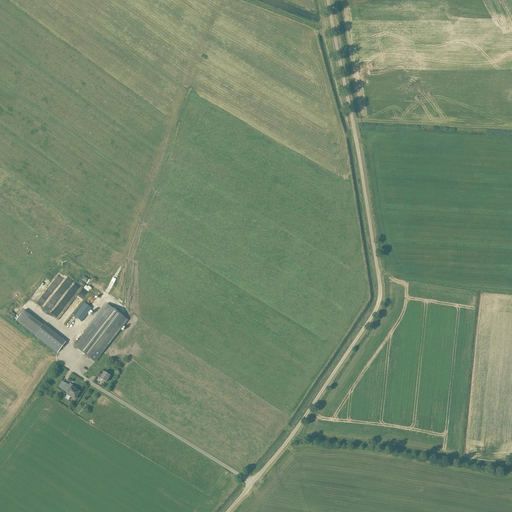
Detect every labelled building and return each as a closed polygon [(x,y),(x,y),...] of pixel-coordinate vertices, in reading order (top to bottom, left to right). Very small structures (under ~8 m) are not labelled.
[(79,281),(87,286),(89,284),(85,281),(88,276),(84,274),(79,281)] [(60,286),(66,291),(74,281),(68,276),(60,286)] [(42,287),(44,289),(50,281),(46,278),(41,285),(43,286),(42,287)] [(75,299),(81,303),(88,291),(83,288),(75,299)] [(74,316),(82,322),(92,308),(84,303),(74,316)] [(75,346),(94,362),(127,319),(107,304),(75,346)] [(53,307),(50,312),(56,317),(60,312),(58,311),(59,309),(57,307),(55,309),(53,307)] [(44,325),(24,310),(16,320),(57,353),(65,343),(43,326),(44,325)] [(73,329),(77,321),(73,319),(69,327),(73,329)] [(96,376),(106,382),(110,376),(104,372),(102,375),(98,373),(96,376)] [(66,394),(75,399),(79,392),(76,390),(77,388),(70,384),(69,386),(66,384),(62,390),(65,392),(66,390),(68,391),(66,394)]
